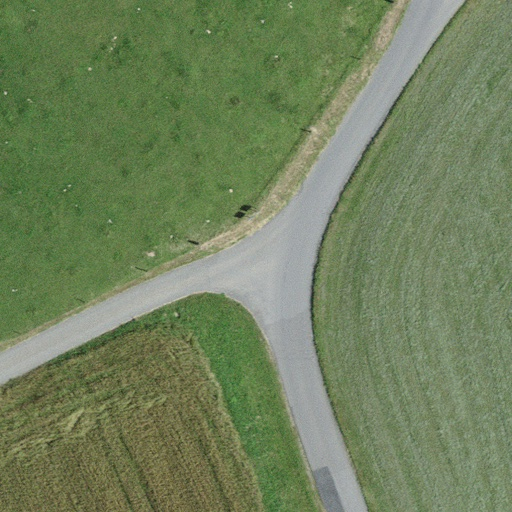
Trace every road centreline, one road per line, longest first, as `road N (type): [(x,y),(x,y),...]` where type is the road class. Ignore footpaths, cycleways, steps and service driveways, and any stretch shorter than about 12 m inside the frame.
road 1 (unclassified): [(439,10),(293,259),(296,350),(355,511)]
road 2 (track): [(293,259),(206,278),(0,378)]
